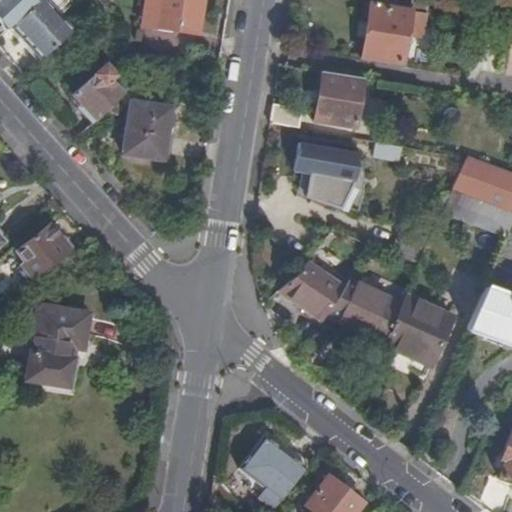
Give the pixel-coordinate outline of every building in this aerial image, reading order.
[(0,0),(0,15),(10,27),(11,26),(36,2),(34,0),(0,0)] [(38,0),(36,2),(11,26),(41,59),(71,31),(43,0),(38,0)] [(98,0),(106,17),(109,17),(111,0),(98,0)] [(160,1),(154,0),(144,0),(141,25),(156,27),(160,1)] [(154,0),(160,1),(156,27),(198,34),(203,0),(154,0)] [(373,0),(372,5),(371,4),(363,57),(403,63),(408,35),(423,36),(427,8),(445,10),(446,3),(427,0),(373,0)] [(144,55),(122,52),(137,84),(143,82),(144,55)] [(73,94),(96,120),(122,95),(100,70),(73,94)] [(364,79),(323,72),(315,121),(357,128),(364,79)] [(163,160),(168,128),(171,108),(130,101),(122,154),(163,160)] [(272,124),(300,130),(302,112),(300,108),(275,104),(272,124)] [(168,128),(163,160),(168,161),(174,128),(168,128)] [(376,143),(358,140),(357,146),(374,156),(376,143)] [(382,144),(376,143),(374,156),(400,161),(402,148),(382,144)] [(313,189),(331,203),(344,213),(357,196),(343,185),(365,158),(352,148),(347,154),(341,150),(332,163),(326,158),(317,170),(323,175),(313,189)] [(454,189),(511,210),(511,175),(467,159),(467,160),(454,189)] [(508,240),(511,231),(511,210),(454,189),(443,212),(508,240)] [(0,293),(0,303),(0,305),(32,281),(31,279),(74,248),(65,235),(59,239),(49,225),(16,251),(24,262),(20,265),(28,275),(24,278),(23,277),(0,293)] [(416,264),(428,238),(405,227),(393,253),(416,264)] [(280,292),(325,320),(347,287),(306,263),(295,277),(282,291),(280,292)] [(330,315),(384,344),(403,303),(354,277),(347,287),(325,320),(327,321),(330,315)] [(511,296),(487,288),(469,330),(511,345),(511,296)] [(406,296),(403,303),(384,344),(432,365),(453,317),(406,296)] [(87,315),(39,306),(26,386),(74,394),(87,315)] [(238,468),(250,478),(264,489),(258,496),(273,508),(309,463),(273,435),(269,440),(263,436),(238,468)] [(499,482),(511,486),(511,437),(510,437),(501,463),(505,464),(499,482)] [(355,511),(363,503),(327,475),(304,505),(312,511),(355,511)] [(214,484),(211,503),(218,511),(236,511),(237,511),(238,511),(246,511),(229,493),(215,477),(214,484)] [(244,486),(258,496),(264,489),(250,478),(244,486)]
